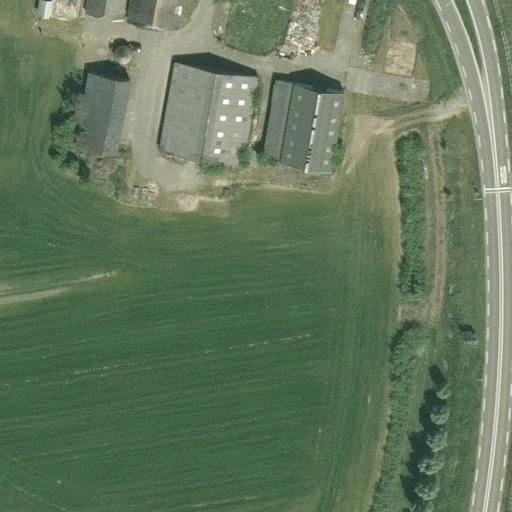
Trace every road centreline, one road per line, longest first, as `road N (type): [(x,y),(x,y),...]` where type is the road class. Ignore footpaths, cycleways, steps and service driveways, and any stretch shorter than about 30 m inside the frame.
road 1 (secondary): [(483,511),(499,376),(501,231)]
road 2 (secondary): [(443,0),(471,72),(501,231)]
road 3 (secondary): [(501,231),(493,72),(473,0)]
